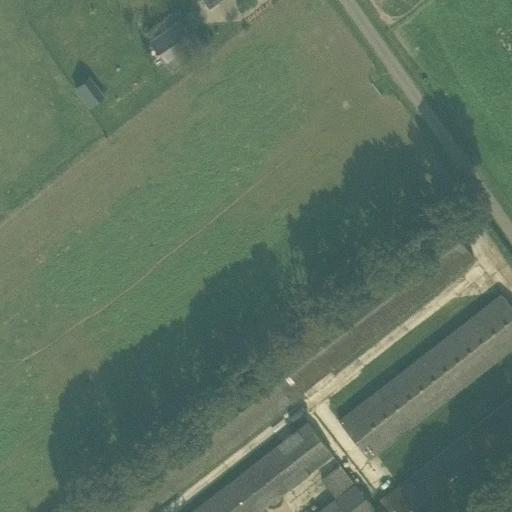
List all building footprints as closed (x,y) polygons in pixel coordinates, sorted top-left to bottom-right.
[(179,17),(148,38),(163,61),(195,39),(179,17)] [(90,105),(104,90),(86,74),(72,89),(90,105)] [(103,499),(112,511),(143,511),(474,257),(444,219),(81,499),(89,510),(103,499)] [(511,306),(501,292),(337,418),(368,457),(511,345),(511,306)] [(389,511),(441,511),(511,457),(511,395),(378,498),(389,511)] [(256,511),(332,453),(306,419),(186,511),(256,511)] [(369,511),(375,507),(338,461),(319,476),(334,496),(314,511),(369,511)]
